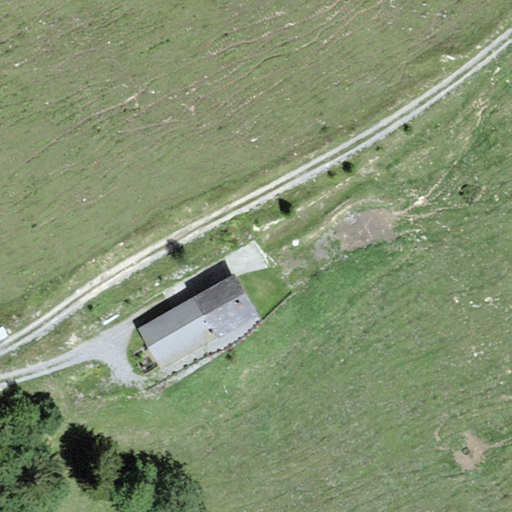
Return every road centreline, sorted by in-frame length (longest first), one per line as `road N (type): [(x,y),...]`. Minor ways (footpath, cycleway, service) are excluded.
road 1 (track): [(0,381),(86,350),(260,248),(413,146),(458,105),(492,54)]
road 2 (track): [(0,348),(183,234),(374,133),(511,37)]
